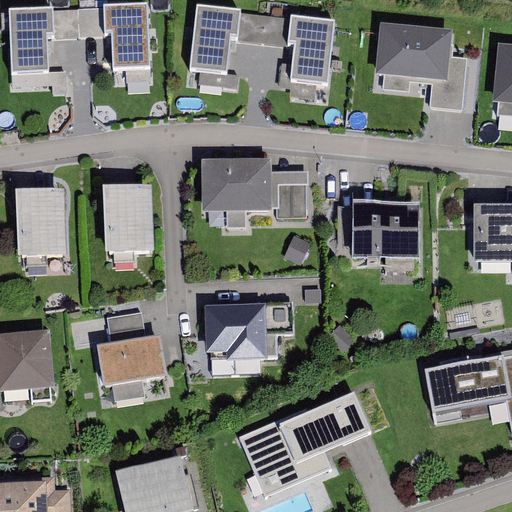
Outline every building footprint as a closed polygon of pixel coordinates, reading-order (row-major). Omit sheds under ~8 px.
[(150,9),(12,15),(15,79),(51,78),(49,42),(114,39),(115,72),(153,70),(150,9)] [(333,27),(193,12),(187,72),(224,76),(228,43),(294,51),(290,84),(326,88),(333,27)] [(453,35),(381,28),(376,80),(433,85),(431,111),(463,114),(468,62),(451,60),(453,35)] [(511,49),(499,48),(493,106),(500,107),(499,119),(511,120),(511,49)] [(286,166),(212,167),(213,214),(234,214),(234,229),(317,229),(317,177),(286,178),(286,166)] [(152,192),(104,194),(106,258),(155,256),(152,192)] [(65,196),(16,198),(19,261),(68,259),(65,196)] [(353,210),(353,263),(420,263),(420,210),(353,210)] [(511,211),(474,212),(475,267),(511,266),(511,211)] [(299,310),(214,311),(214,358),(234,358),(234,370),(276,370),(276,340),(300,340),(299,310)] [(107,352),(114,394),(117,393),(120,411),(154,406),(151,388),(178,384),(172,342),(151,345),(147,318),(111,324),(115,351),(107,352)] [(1,340),(0,340),(0,396),(55,392),(50,336),(1,340)] [(511,359),(426,375),(433,417),(508,404),(511,428),(511,359)] [(306,412),(240,441),(266,500),(332,472),(326,457),(372,437),(354,397),(309,417),(306,412)] [(193,511),(181,461),(116,476),(124,511),(193,511)] [(57,492),(0,494),(0,511),(75,511),(75,497),(57,498),(57,492)]
